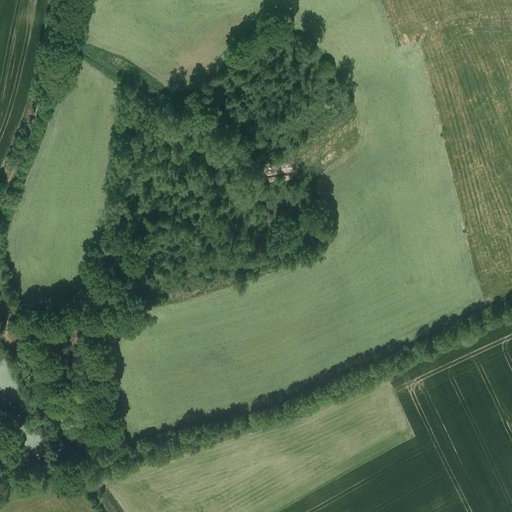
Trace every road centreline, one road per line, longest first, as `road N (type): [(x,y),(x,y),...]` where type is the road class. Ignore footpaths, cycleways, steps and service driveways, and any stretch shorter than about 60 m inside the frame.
road 1 (track): [(109,511),(78,464),(0,282)]
road 2 (track): [(0,208),(69,0)]
